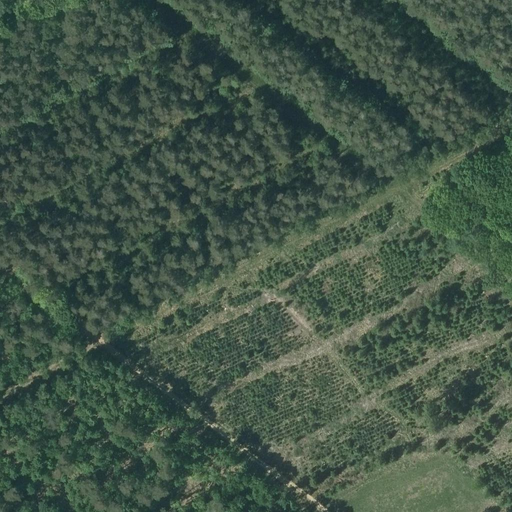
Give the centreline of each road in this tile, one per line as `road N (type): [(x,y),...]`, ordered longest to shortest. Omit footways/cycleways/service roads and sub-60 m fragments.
road 1 (track): [(313,511),(105,353)]
road 2 (track): [(105,353),(0,273)]
